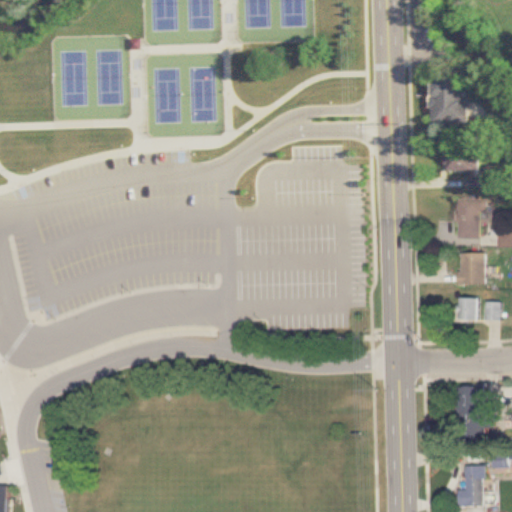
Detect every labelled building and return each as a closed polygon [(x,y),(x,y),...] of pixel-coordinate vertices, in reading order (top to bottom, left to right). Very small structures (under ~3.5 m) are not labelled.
[(434,126),(468,126),(467,78),(434,79),(434,126)] [(305,114),(305,135),(345,135),(345,114),(305,114)] [(449,153),(449,172),(470,172),(470,188),(483,188),(483,153),(449,153)] [(344,182),(326,182),(326,221),(344,221),(344,182)] [(462,237),(483,237),(483,213),(490,213),(490,201),(462,201),(462,237)] [(328,236),(328,279),(347,279),(347,236),(328,236)] [(488,284),(488,253),(462,253),(462,284),(488,284)] [(481,320),(481,297),(460,297),(460,320),(481,320)] [(502,301),(487,301),(487,320),(502,320),(502,301)] [(486,386),(460,386),(460,437),(486,437),(486,386)] [(469,490),(461,490),(461,505),(486,505),(486,465),(469,466),(469,490)]
